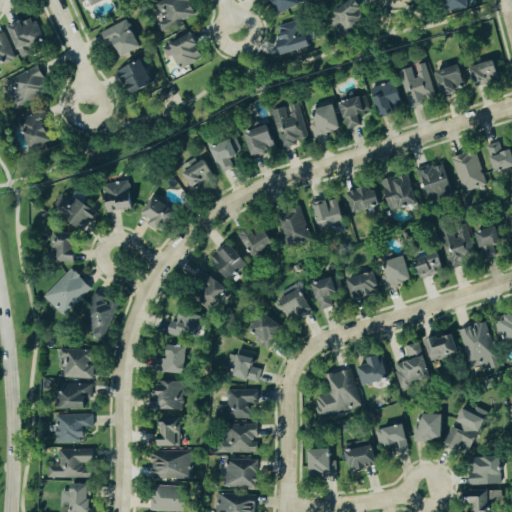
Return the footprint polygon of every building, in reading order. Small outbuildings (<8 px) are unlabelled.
[(160,22),(163,30),(197,15),(190,0),(162,0),(156,3),(160,13),(165,10),(169,18),(160,22)] [(307,0),(266,0),(267,2),(273,0),(274,0),(280,14),(308,3),(307,0)] [(339,32),(347,27),(348,30),(369,17),(358,0),(353,0),(328,16),(339,32)] [(471,9),(469,0),(446,0),(448,12),(471,9)] [(31,48),(46,42),(34,17),(10,28),(23,57),(34,52),(31,48)] [(277,27),(286,55),(312,47),(303,18),(277,27)] [(143,48),(129,19),(103,32),(109,44),(114,42),(122,58),(143,48)] [(0,66),(17,60),(6,32),(0,34),(0,66)] [(174,55),(180,69),(205,57),(194,33),(164,47),(169,58),(174,55)] [(156,86),(145,60),(122,69),(132,96),(156,86)] [(502,79),(496,60),(472,68),(478,87),(502,79)] [(401,71),(410,109),(428,104),(425,94),(435,92),(428,63),(415,66),(415,67),(401,71)] [(437,73),(445,96),(468,89),(461,65),(437,73)] [(9,80),(14,89),(16,88),(21,98),(15,101),(18,107),(51,92),(39,66),(9,80)] [(371,113),(369,97),(343,101),(347,129),(361,126),(360,114),(371,113)] [(309,138),(302,104),(289,106),(289,107),(274,110),(283,149),(297,146),(296,141),(309,138)] [(317,111),(319,122),(312,124),(316,138),(343,131),(336,105),(317,111)] [(20,120),(31,151),(54,143),(45,120),(50,119),(46,110),(20,120)] [(254,158),(278,149),(269,125),(246,134),(254,158)] [(231,159),(244,153),(237,137),(211,148),(223,173),(235,168),(231,159)] [(488,146),(498,173),(511,168),(511,150),(505,153),(500,142),(488,146)] [(454,157),(463,192),(487,186),(479,151),(454,157)] [(183,169),(194,188),(215,176),(206,159),(198,163),(197,161),(183,169)] [(430,200),(454,191),(443,162),(419,171),(430,200)] [(396,177),(384,180),(391,211),(418,204),(412,176),(396,180),(396,177)] [(110,211),(135,207),(130,179),(105,184),(110,211)] [(355,213),(382,205),(376,186),(350,194),(355,213)] [(177,208),(153,196),(145,213),(154,217),(151,224),(166,231),(177,208)] [(55,211),(89,229),(100,210),(74,197),(70,205),(61,200),(55,211)] [(323,230),(346,222),(338,198),(314,205),(323,230)] [(312,237),(301,207),(279,216),(290,245),(312,237)] [(275,245),(265,222),(242,232),(251,254),(275,245)] [(442,233),(453,268),(468,264),(466,256),(476,253),(467,225),(442,233)] [(498,255),(496,247),(506,244),(502,226),(478,233),(485,258),(498,255)] [(56,260),(76,260),(77,232),(57,231),(56,260)] [(212,256),(227,279),(248,265),(233,242),(212,256)] [(422,278),(446,271),(440,251),(416,258),(422,278)] [(383,274),(387,288),(414,281),(407,255),(388,260),(391,272),(383,274)] [(45,295),(65,315),(93,287),(74,267),(45,295)] [(349,278),(354,297),(381,290),(376,270),(349,278)] [(207,289),(202,296),(216,306),(229,287),(207,272),(200,283),(207,289)] [(314,282),(321,309),(334,305),(331,295),(345,291),(340,275),(314,282)] [(294,322),(315,309),(301,287),(280,300),(294,322)] [(119,302),(109,299),(110,297),(94,292),(84,321),(90,324),(87,334),(106,340),(119,302)] [(179,321),(172,320),(170,331),(202,338),(207,314),(181,309),(179,321)] [(255,326),(262,330),(256,340),(270,348),(284,324),(263,312),(255,326)] [(511,339),(511,314),(497,318),(503,342),(511,339)] [(461,328),(472,367),(491,361),(492,368),(501,365),(488,321),(461,328)] [(461,353),(455,332),(427,340),(433,361),(461,353)] [(407,345),(411,360),(396,364),(402,388),(432,379),(422,341),(407,345)] [(158,372),(188,371),(188,344),(170,344),(170,357),(157,358),(158,372)] [(94,378),(95,349),(61,348),(61,359),(66,360),(65,377),(94,378)] [(234,375),(260,381),(263,368),(255,366),(256,358),(231,353),(229,367),(235,368),(234,375)] [(366,384),(391,377),(385,353),(369,357),(370,362),(360,365),(366,384)] [(363,406),(352,368),(328,374),(333,392),(317,396),(323,417),(363,406)] [(186,380),(156,379),(155,408),(185,409),(186,380)] [(93,382),(65,383),(66,390),(60,390),(61,409),(88,408),(87,398),(94,397),(93,382)] [(228,389),(228,404),(217,404),(217,418),(251,418),(251,403),(259,403),(259,388),(228,389)] [(447,446),(470,456),(490,411),(477,406),(474,412),(465,407),(447,446)] [(58,442),(85,441),(85,427),(95,426),(94,413),(58,414),(58,442)] [(416,426),(415,440),(444,440),(445,413),(424,413),(423,426),(416,426)] [(162,446),(183,445),(182,416),(161,417),(162,446)] [(219,453),(259,452),(259,423),(225,424),(226,439),(218,440),(219,453)] [(382,447),(395,444),(397,453),(411,450),(405,423),(378,429),(382,447)] [(378,466),(377,447),(349,448),(351,468),(378,466)] [(94,449),(60,448),(60,465),(51,465),(51,477),(94,477),(94,449)] [(338,460),(333,460),(333,448),(311,449),(312,476),(339,476),(338,460)] [(155,478),(192,479),(193,451),(155,450),(155,478)] [(502,456),(471,457),(472,485),(503,484),(502,456)] [(258,459),(226,458),(225,486),(258,487),(258,459)] [(63,503),(73,503),(72,511),(74,511),(90,511),(92,483),(74,483),(73,491),(63,490),(63,503)] [(152,510),(187,511),(187,485),(153,485),(152,510)] [(499,511),(498,489),(474,490),(474,511),(499,511)] [(256,511),(257,494),(217,492),(216,511),(256,511)]
